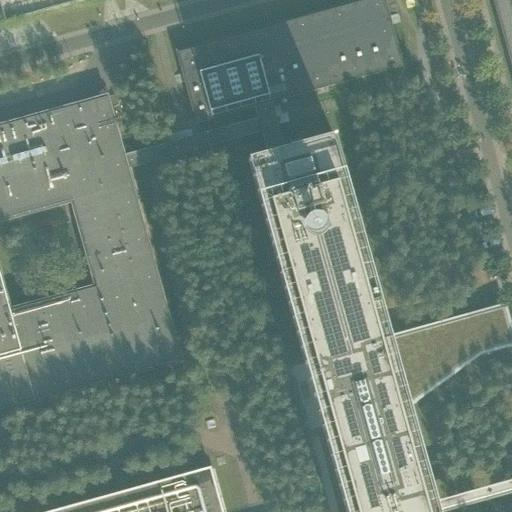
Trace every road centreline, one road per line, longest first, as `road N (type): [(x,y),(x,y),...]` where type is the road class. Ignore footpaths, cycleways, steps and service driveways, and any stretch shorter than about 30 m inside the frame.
road 1 (unclassified): [(445,0),(511,237)]
road 2 (unclassified): [(0,62),(234,0)]
